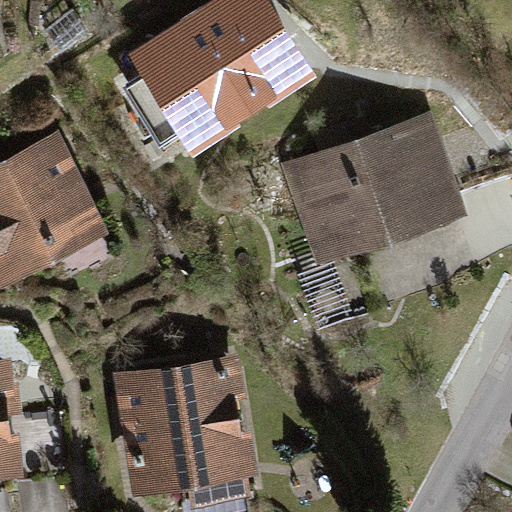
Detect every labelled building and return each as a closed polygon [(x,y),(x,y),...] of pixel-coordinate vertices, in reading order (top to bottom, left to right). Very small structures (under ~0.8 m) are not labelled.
[(275,0),(206,0),(132,48),(192,140),(315,61),(275,0)] [(432,110),(288,161),(322,256),(466,205),(462,194),(442,137),(432,110)] [(442,137),(462,194),(511,177),(511,155),(486,123),(442,137)] [(59,125),(0,154),(0,275),(2,280),(110,226),(59,125)] [(239,350),(116,370),(136,487),(189,478),(192,498),(253,489),(250,471),(258,469),(239,350)] [(11,356),(0,356),(0,473),(22,472),(11,356)]
